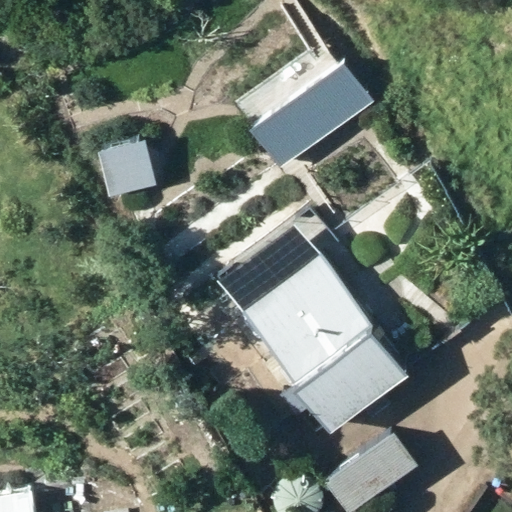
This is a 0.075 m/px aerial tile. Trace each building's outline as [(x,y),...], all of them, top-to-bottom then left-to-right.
[(309,200),(228,258),(307,366),(314,362),(342,399),(361,386),(373,402),(398,384),(385,366),(420,342),(380,285),(373,291),(309,200)] [(152,256),(189,309),(227,282),(234,277),(196,224),(152,256)] [(433,274),(464,315),(495,289),(464,250),(433,274)] [(167,388),(183,412),(201,401),(185,377),(167,388)] [(353,493),(424,438),(400,407),(329,461),(353,493)] [(38,465),(0,468),(0,511),(93,511),(92,492),(40,495),(38,465)]
